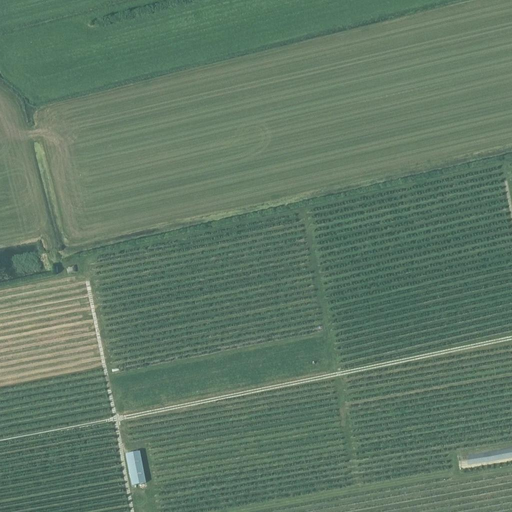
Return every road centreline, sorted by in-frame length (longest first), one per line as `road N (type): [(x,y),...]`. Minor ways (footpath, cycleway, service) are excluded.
road 1 (track): [(511,339),(0,443)]
road 2 (track): [(86,269),(133,511)]
